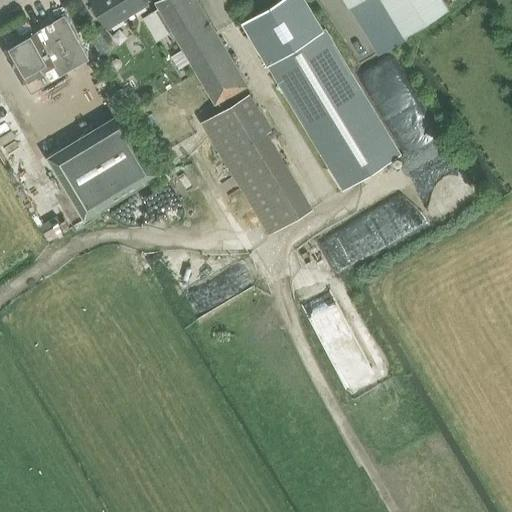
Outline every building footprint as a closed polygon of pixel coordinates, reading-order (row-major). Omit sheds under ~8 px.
[(94,0),(109,23),(145,0),(94,0)] [(218,104),(250,85),(198,0),(160,0),(156,3),(159,8),(144,17),(157,39),(173,29),(218,104)] [(344,188),(400,154),(306,0),(278,0),(243,21),(344,188)] [(346,0),(350,4),(356,0),(385,45),(449,5),(445,0),(346,0)] [(6,47),(30,88),(88,55),(65,14),(6,47)] [(105,68),(109,74),(118,68),(114,62),(105,68)] [(120,98),(127,94),(123,87),(116,91),(120,98)] [(201,123),(269,234),(314,207),(268,132),(273,129),(250,93),(201,123)] [(85,218),(162,172),(124,109),(48,156),(85,218)]
